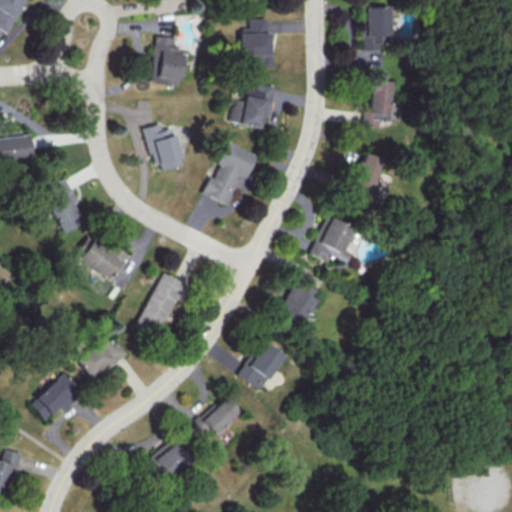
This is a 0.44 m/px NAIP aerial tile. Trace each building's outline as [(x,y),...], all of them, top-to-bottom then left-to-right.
[(0,0),(0,30),(5,33),(21,0),(0,0)] [(362,6),(363,35),(387,35),(386,6),(362,6)] [(266,18),(245,18),(245,27),(236,28),(237,55),(249,55),(249,62),(257,62),(257,67),(267,67),(266,18)] [(147,82),(177,85),(181,48),(170,47),(171,37),(151,35),(147,82)] [(387,80),(368,79),(367,111),(360,111),(359,126),(375,126),(376,118),(386,119),(387,80)] [(269,85),(252,82),(251,89),(241,87),(238,100),(229,98),(225,121),(261,128),(269,85)] [(142,126),(152,171),(178,165),(170,127),(159,129),(157,122),(142,126)] [(0,136),(0,160),(31,158),(29,134),(0,136)] [(228,205),(250,153),(224,141),(208,177),(205,176),(198,192),(228,205)] [(344,196),(367,204),(375,180),(372,180),(379,158),(361,152),(358,161),(356,160),(344,196)] [(45,185),(53,198),(44,204),(62,233),(81,221),(70,202),(75,199),(61,176),(45,185)] [(304,248),(338,266),(346,252),(341,249),(351,229),(324,214),(304,248)] [(75,257),(106,280),(123,258),(93,234),(75,257)] [(132,327),(155,337),(179,282),(156,272),(132,327)] [(272,311),(297,324),(315,291),(290,278),(272,311)] [(88,378),(123,352),(113,339),(108,343),(103,335),(72,358),(88,378)] [(279,353),(256,339),(234,375),(257,390),(279,353)] [(57,404),(60,407),(77,391),(59,372),(26,402),(41,419),(57,404)] [(186,427),(194,436),(205,426),(212,434),(236,411),(220,394),(186,427)] [(157,469),(164,476),(184,454),(166,438),(138,468),(148,478),(157,469)] [(16,452),(1,448),(0,452),(0,494),(4,496),(16,452)]
